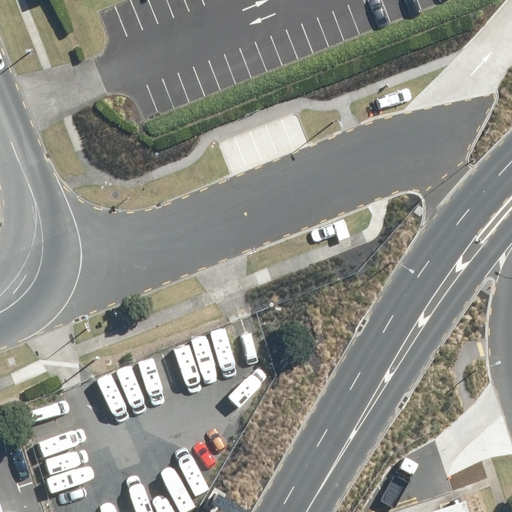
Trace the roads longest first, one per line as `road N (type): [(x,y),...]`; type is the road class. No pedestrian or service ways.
road 1 (tertiary): [(279,511),(429,257),(511,157)]
road 2 (unclassified): [(35,246),(126,249),(408,139)]
road 3 (tertiary): [(317,511),(447,307),(511,223)]
road 4 (unclassified): [(0,110),(31,199),(35,246)]
